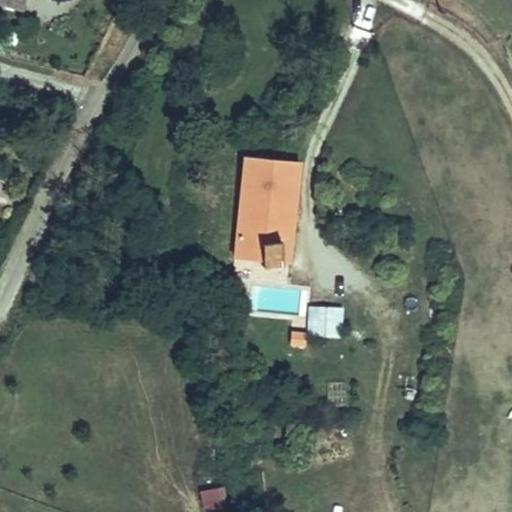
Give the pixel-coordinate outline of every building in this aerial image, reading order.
[(305,135),(275,138),(276,155),(307,154),(305,135)] [(276,155),(275,138),(255,140),(260,229),(312,226),(307,154),(276,155)] [(319,299),(317,327),(360,331),(360,302),(319,299)] [(369,339),(409,341),(410,320),(370,318),(369,339)] [(288,342),(304,344),(306,327),(290,325),(288,342)] [(353,457),(352,434),(315,435),(316,458),(353,457)] [(203,510),(222,506),(218,484),(199,488),(203,510)]
